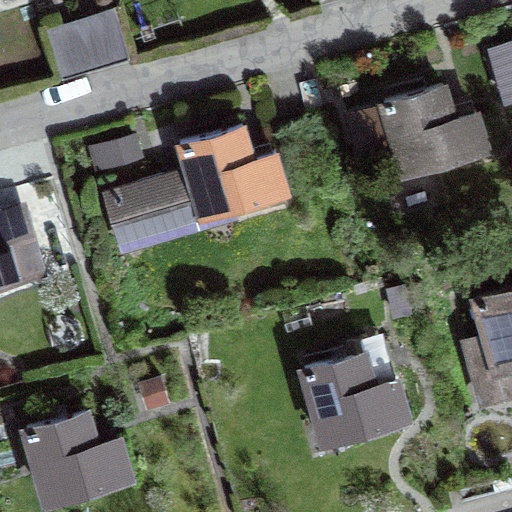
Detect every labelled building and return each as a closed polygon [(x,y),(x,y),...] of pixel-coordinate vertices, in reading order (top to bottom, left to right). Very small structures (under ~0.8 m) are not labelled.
[(117,15),(51,30),(61,75),(127,60),(117,15)] [(469,112),(458,79),(390,100),(415,176),(507,146),(493,104),(469,112)] [(268,156),(257,121),(188,142),(196,167),(115,193),(125,223),(202,199),(209,221),(303,191),(290,149),(268,156)] [(0,296),(53,279),(29,207),(0,216),(0,296)] [(511,279),(479,288),(491,334),(468,340),(486,407),(511,400),(511,279)] [(390,381),(379,345),(310,366),(333,445),(426,417),(413,374),(390,381)] [(112,440),(102,406),(31,426),(53,504),(150,476),(137,433),(112,440)]
